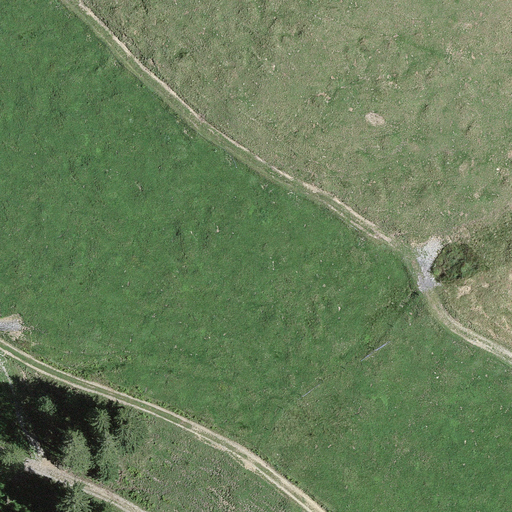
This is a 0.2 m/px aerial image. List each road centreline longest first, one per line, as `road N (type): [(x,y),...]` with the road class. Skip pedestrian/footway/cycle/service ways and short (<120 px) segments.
road 1 (track): [(0,344),(211,437),(315,511)]
road 2 (track): [(139,511),(0,452)]
road 3 (track): [(4,347),(44,469)]
